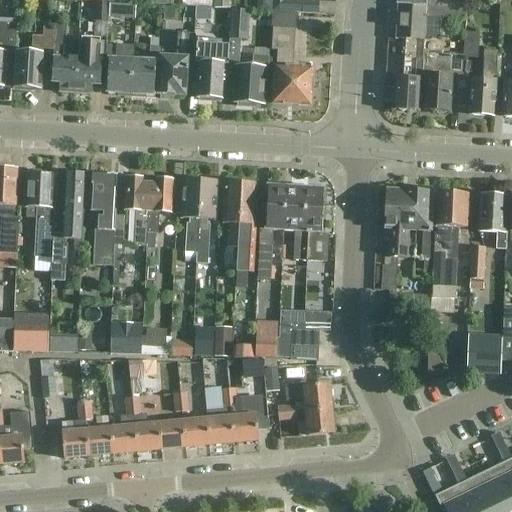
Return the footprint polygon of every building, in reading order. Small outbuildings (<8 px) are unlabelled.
[(182,0),(183,6),(231,8),(231,0),(182,0)] [(253,0),(254,10),(271,10),(271,0),(253,0)] [(465,0),(398,0),(398,5),(399,5),(397,40),(402,40),(423,42),(424,42),(425,16),(465,19),(465,0)] [(124,16),(124,4),(124,2),(108,2),(107,16),(124,16)] [(230,9),(229,37),(247,38),(247,31),(251,31),(252,10),(230,9)] [(292,69),(293,44),(294,28),(295,28),(296,12),(272,11),(271,27),(273,27),(272,43),(278,44),(277,59),(283,59),(283,69),(276,68),(273,103),(295,104),(298,107),(303,107),(306,105),(308,105),(309,102),(312,100),(312,93),(310,91),(312,70),(292,69)] [(0,87),(3,88),(2,91),(4,91),(6,54),(11,55),(12,48),(14,48),(15,19),(0,18),(0,87)] [(42,55),(47,55),(48,48),(53,48),(53,44),(54,22),(43,22),(42,38),(32,38),(31,53),(16,53),(14,88),(16,88),(19,91),(26,92),(31,89),(40,90),(42,55)] [(54,22),(53,44),(65,44),(65,23),(54,22)] [(465,32),(463,56),(478,57),(480,33),(465,32)] [(186,71),(188,71),(190,34),(178,33),(176,59),(161,58),(159,99),(185,100),(186,71)] [(59,93),(76,94),(78,38),(65,37),(65,48),(59,48),(59,58),(53,57),(52,84),(59,84),(59,93)] [(103,38),(78,38),(76,94),(92,95),(93,86),(101,87),(103,38)] [(158,63),(159,48),(160,39),(150,38),(149,62),(132,61),(131,97),(144,98),(144,96),(155,96),(155,95),(155,80),(156,63),(158,63)] [(211,99),(222,100),(224,77),(228,77),(230,42),(197,40),(196,64),(200,64),(198,98),(200,99),(203,101),(208,102),(211,99)] [(423,42),(402,40),(401,65),(406,65),(406,80),(396,79),(394,109),(396,109),(401,112),(408,110),(418,111),(420,66),(422,66),(423,42)] [(132,61),(133,45),(106,44),(105,60),(109,60),(108,78),(107,93),(106,93),(106,94),(118,94),(118,97),(131,97),(132,61)] [(471,80),(469,100),(468,113),(471,113),(473,116),(482,116),(484,114),(494,115),(497,53),(483,52),(481,80),(471,80)] [(450,112),(450,99),(451,75),(462,75),(463,57),(423,54),(422,77),(425,77),(423,110),(434,111),(438,114),(443,114),(447,112),(450,112)] [(237,67),(236,87),(235,103),(263,105),(264,69),(268,70),(268,61),(268,56),(253,55),(252,66),(250,66),(249,67),(237,67)] [(511,82),(503,82),(501,115),(504,115),(506,118),(511,118),(511,82)] [(13,218),(14,214),(15,214),(17,171),(16,171),(16,174),(7,173),(5,170),(0,170),(0,217),(1,217),(0,241),(0,253),(18,254),(20,219),(13,218)] [(35,259),(50,259),(53,178),(54,178),(55,176),(43,176),(40,172),(34,172),(30,175),(28,175),(26,209),(38,210),(35,259)] [(81,251),(85,177),(86,177),(86,175),(65,174),(65,177),(66,177),(64,212),(65,212),(65,222),(63,222),(63,229),(65,229),(64,244),(65,244),(73,244),(73,251),(81,251)] [(91,176),(90,213),(103,213),(103,219),(100,219),(99,233),(95,233),(94,269),(113,270),(114,255),(114,241),(115,217),(116,199),(117,177),(106,176),(106,177),(91,176)] [(147,232),(150,180),(139,180),(137,178),(131,178),(129,179),(126,179),(125,212),(136,212),(134,245),(146,246),(147,237),(146,237),(146,231),(147,232)] [(160,181),(150,180),(147,232),(158,232),(158,213),(162,214),(171,214),(173,182),(170,182),(168,180),(162,180),(160,181)] [(183,181),(182,194),(181,220),(192,220),(191,225),(187,225),(186,244),(186,252),(196,253),(200,182),(183,181)] [(218,182),(200,182),(196,253),(195,263),(206,264),(208,226),(204,226),(204,221),(215,221),(218,182)] [(225,183),(224,196),(222,225),(232,225),(231,232),(228,232),(227,248),(237,249),(238,249),(241,184),(225,183)] [(252,273),(258,185),(241,184),(238,249),(237,249),(236,272),(252,273)] [(272,231),(284,232),(286,189),(283,189),(281,186),(274,186),(272,188),(268,188),(266,230),(260,230),(257,281),(270,281),(272,231)] [(294,262),(306,262),(307,233),(302,232),(304,190),(305,190),(303,187),(295,187),(293,189),(286,189),(284,232),(295,232),(294,262)] [(308,190),(305,190),(304,190),(302,232),(307,233),(306,262),(320,263),(321,235),(322,235),(324,191),(319,191),(317,188),(310,187),(308,190)] [(402,192),(386,191),(384,230),(389,230),(388,258),(390,258),(390,267),(383,266),(381,290),(395,291),(397,258),(397,259),(399,230),(400,230),(402,192)] [(416,231),(418,192),(402,191),(402,192),(400,230),(399,230),(397,259),(407,259),(409,231),(416,231)] [(433,193),(418,192),(416,231),(423,231),(422,259),(434,260),(435,232),(432,232),(432,217),(431,217),(432,205),(433,193)] [(432,298),(454,299),(457,228),(467,229),(469,195),(437,193),(435,227),(436,227),(432,298)] [(481,197),(478,232),(497,234),(496,250),(506,250),(507,234),(505,234),(507,198),(508,198),(508,197),(479,195),(479,197),(481,197)] [(115,217),(114,241),(114,255),(123,256),(125,218),(115,217)] [(155,237),(147,237),(146,246),(146,249),(155,249),(155,237)] [(64,244),(52,243),(51,284),(63,284),(65,244),(64,244)] [(485,247),(471,247),(470,279),(484,279),(485,247)] [(128,282),(142,281),(141,258),(126,259),(128,282)] [(32,294),(33,294),(34,280),(17,279),(15,310),(30,312),(32,294)] [(470,280),(469,288),(483,289),(484,280),(470,280)] [(389,294),(388,308),(431,311),(432,297),(389,294)] [(511,310),(502,310),(502,344),(501,362),(511,362),(511,310)] [(331,315),(318,314),(317,327),(330,328),(331,315)] [(0,351),(13,352),(14,323),(0,322),(0,351)] [(108,355),(139,356),(140,326),(110,325),(108,355)] [(215,327),(215,357),(231,357),(231,327),(215,327)] [(257,327),(255,357),(275,358),(277,329),(257,327)] [(51,353),(50,329),(15,330),(15,354),(51,353)] [(291,331),(290,362),(318,363),(319,332),(291,331)] [(142,333),(142,349),(167,350),(168,334),(142,333)] [(195,336),(194,356),(211,356),(211,336),(195,336)] [(54,353),(82,354),(83,339),(54,337),(54,353)] [(172,339),(172,356),(191,357),(192,340),(172,339)] [(233,341),(232,357),(252,359),(253,342),(233,341)] [(262,363),(252,363),(254,398),(265,397),(262,363)] [(40,380),(43,400),(57,399),(54,378),(40,380)] [(458,395),(452,381),(435,388),(441,402),(458,395)] [(303,388),(306,413),(332,410),(330,385),(303,388)] [(228,390),(230,408),(237,408),(235,389),(228,390)] [(223,409),(230,408),(228,390),(221,390),(223,409)] [(180,394),(182,412),(190,412),(188,393),(180,394)] [(182,412),(180,394),(172,395),(174,413),(182,412)] [(120,417),(121,429),(111,430),(113,455),(137,453),(132,398),(124,399),(126,416),(120,417)] [(162,451),(159,426),(148,427),(147,414),(141,415),(139,398),(132,398),(137,453),(162,451)] [(91,402),(84,403),(86,420),(93,420),(91,402)] [(75,421),(76,433),(61,435),(62,440),(64,460),(89,458),(87,432),(86,420),(84,403),(77,403),(79,421),(75,421)] [(278,415),(296,413),(295,406),(277,408),(278,415)] [(208,422),(210,446),(234,444),(232,420),(231,409),(207,411),(208,422)] [(33,451),(30,414),(10,416),(10,426),(4,427),(2,410),(0,410),(0,466),(24,464),(23,452),(33,451)] [(334,435),(332,410),(306,413),(308,437),(334,435)] [(345,428),(345,410),(333,411),(334,428),(345,428)] [(297,421),(296,413),(278,415),(267,416),(269,435),(282,433),(281,422),(297,421)] [(259,442),(257,421),(257,417),(232,420),(234,444),(259,442)] [(210,446),(208,422),(183,424),(186,449),(210,446)] [(186,449),(183,424),(159,426),(162,451),(186,449)] [(113,455),(111,430),(87,432),(89,458),(113,455)] [(498,453),(507,449),(502,439),(493,443),(498,453)] [(485,473),(503,511),(511,511),(511,471),(507,462),(511,460),(507,449),(498,453),(503,464),(485,473)] [(453,475),(461,471),(456,461),(448,465),(453,475)] [(461,471),(453,475),(458,486),(434,497),(441,511),(475,511),(462,484),(466,482),(461,471)] [(462,484),(475,511),(503,511),(485,473),(466,482),(462,484)]
